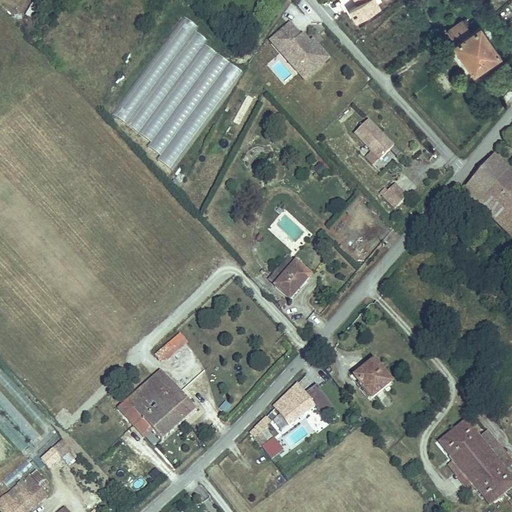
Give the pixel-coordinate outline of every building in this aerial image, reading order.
[(31,19),(42,0),(34,0),(25,16),(31,19)] [(247,34),(224,11),(215,20),(238,43),(247,34)] [(180,14),(113,116),(151,141),(147,147),(160,155),(157,160),(174,171),(241,69),(204,45),(207,39),(194,30),(197,25),(180,14)] [(460,27),(466,22),(464,19),(450,27),(454,33),(460,27)] [(472,31),(466,22),(460,27),(454,33),(458,39),(453,42),(473,72),(501,53),(482,24),(472,31)] [(328,59),(316,45),(314,47),(310,41),(305,45),(298,38),(300,36),(290,24),(270,41),(281,54),(285,50),(300,67),(296,70),(304,80),(328,59)] [(310,41),(303,33),(298,38),(305,45),(310,41)] [(300,67),(285,50),(281,54),(296,70),(300,67)] [(442,72),(433,76),(443,93),(451,88),(442,72)] [(394,147),(368,121),(354,134),(380,160),(394,147)] [(511,210),(511,173),(495,156),(459,194),(465,200),(471,195),(480,203),(491,191),(511,210)] [(328,171),(321,163),(315,168),(322,176),(328,171)] [(395,209),(407,197),(395,184),(382,197),(395,209)] [(480,203),(511,234),(511,210),(491,191),(480,203)] [(274,287),(295,263),(289,258),(269,282),(274,287)] [(290,300),(310,276),(295,263),(274,287),(290,300)] [(282,308),(287,303),(283,299),(278,305),(282,308)] [(166,360),(186,343),(179,335),(154,356),(158,360),(163,356),(166,360)] [(375,363),(374,361),(363,370),(364,372),(375,363)] [(391,383),(375,363),(364,372),(363,370),(354,377),(372,399),(391,383)] [(0,383),(44,430),(51,424),(0,369),(0,383)] [(161,441),(196,411),(161,371),(127,401),(119,409),(118,409),(141,435),(149,428),(152,431),(161,441)] [(274,407),(275,409),(289,425),(314,406),(324,419),(335,411),(316,385),(305,394),(298,384),(274,407)] [(127,401),(117,389),(109,397),(119,409),(127,401)] [(0,406),(33,442),(40,435),(0,391),(0,406)] [(225,413),(231,405),(224,400),(219,408),(225,413)] [(28,445),(0,414),(0,428),(21,452),(28,445)] [(270,422),(266,418),(255,428),(260,434),(268,428),(266,426),(270,422)] [(439,443),(453,460),(464,474),(490,505),(511,486),(511,479),(505,470),(491,453),(479,438),(465,422),(439,443)] [(144,438),(152,431),(149,428),(141,435),(144,438)] [(260,434),(255,428),(250,433),(254,438),(260,434)] [(479,438),(491,453),(499,446),(487,431),(479,438)] [(260,434),(254,438),(261,447),(267,443),(260,434)] [(273,438),(267,443),(261,447),(271,459),(282,449),(273,438)] [(77,458),(62,441),(53,450),(67,466),(77,458)] [(511,461),(499,446),(491,453),(505,470),(511,464),(511,461)] [(49,469),(60,458),(53,450),(41,460),(49,469)] [(24,458),(1,482),(9,489),(32,465),(24,458)] [(459,479),(464,474),(453,460),(447,465),(459,479)] [(49,484),(37,471),(30,477),(41,490),(49,484)] [(276,489),(285,478),(278,472),(269,483),(276,489)] [(476,488),(464,474),(459,479),(470,493),(476,488)] [(47,497),(41,490),(30,477),(17,488),(33,508),(47,497)] [(28,511),(33,508),(17,488),(0,501),(0,511),(28,511)]
